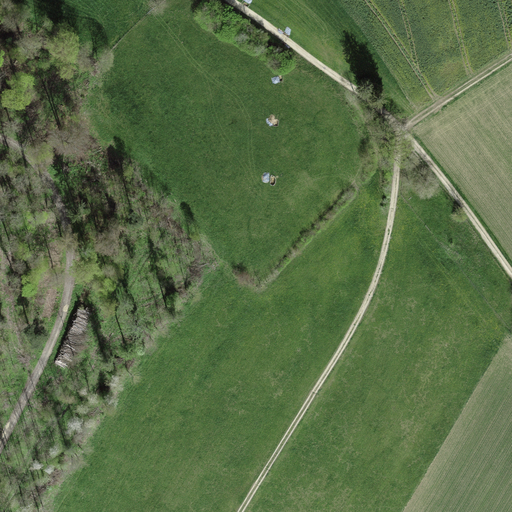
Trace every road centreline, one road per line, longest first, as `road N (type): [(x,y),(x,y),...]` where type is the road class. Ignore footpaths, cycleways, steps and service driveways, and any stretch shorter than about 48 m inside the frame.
road 1 (track): [(511,57),(401,128),(386,255),(345,346),(241,511)]
road 2 (track): [(229,0),(401,128),(511,277)]
road 3 (track): [(0,137),(29,157),(52,188),(72,256),(64,313),(0,452)]
